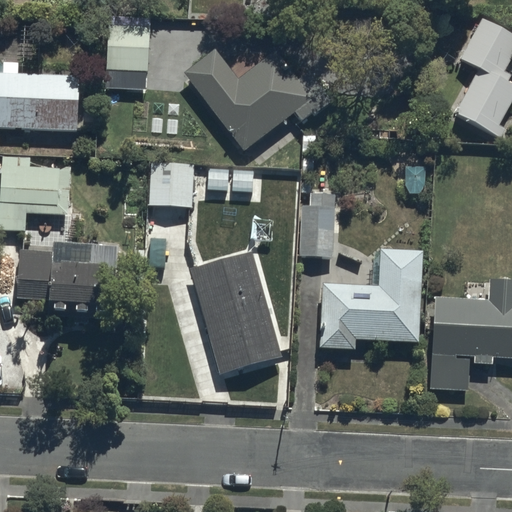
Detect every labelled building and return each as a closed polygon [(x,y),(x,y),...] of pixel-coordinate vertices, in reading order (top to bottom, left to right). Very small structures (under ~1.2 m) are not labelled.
[(150,37),(146,37),(147,26),(112,25),(112,36),(111,78),(120,78),(119,105),(148,106),(150,37)] [(511,66),(511,47),(483,31),(460,71),(481,82),(457,123),(500,148),(505,140),(497,136),(511,110),(511,94),(507,92),(511,85),(504,80),(511,66)] [(214,60),(184,84),(246,162),(295,123),(301,131),(311,123),(314,126),(334,110),(310,80),(297,90),(275,63),(239,92),(214,60)] [(0,136),(77,140),(80,86),(19,83),(19,73),(4,73),(3,84),(0,83),(0,136)] [(30,168),(1,167),(0,182),(0,238),(26,239),(26,222),(68,223),(70,179),(30,177),(30,168)] [(193,173),(150,172),(149,216),(191,217),(193,173)] [(331,268),(335,203),(312,202),(311,216),(302,215),(299,266),(331,268)] [(53,261),(20,260),(18,307),(52,309),(51,327),(54,327),(54,331),(66,331),(66,326),(77,326),(77,333),(89,333),(89,326),(114,327),(117,252),(92,251),(91,278),(53,277),(53,261)] [(417,354),(422,263),(381,260),(379,298),(323,295),(319,359),(355,361),(355,351),(417,354)] [(253,262),(190,280),(220,385),(283,367),(253,262)] [(489,312),(437,309),(432,396),(467,398),(469,366),(477,367),(476,373),(491,374),(492,367),(511,368),(511,291),(490,291),(489,312)]
